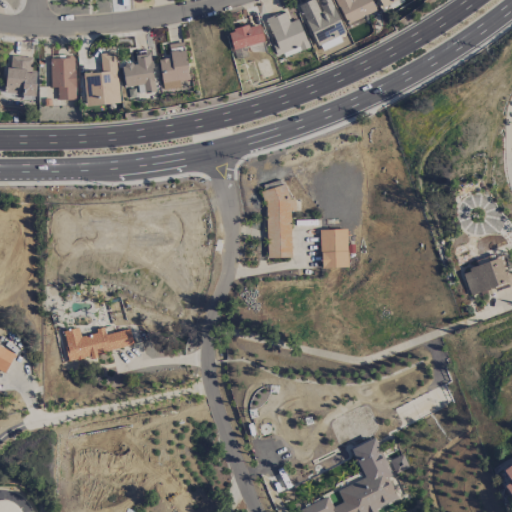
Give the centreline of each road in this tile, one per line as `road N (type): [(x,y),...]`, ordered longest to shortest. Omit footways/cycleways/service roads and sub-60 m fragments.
road 1 (primary): [(0,167),(171,159),(262,135),(405,76),(511,4)]
road 2 (primary): [(468,0),(394,48),(233,113),(133,133),(0,137)]
road 3 (residential): [(259,511),(210,388),(205,350),(233,221),(214,150)]
road 4 (residential): [(0,22),(104,21),(209,0)]
